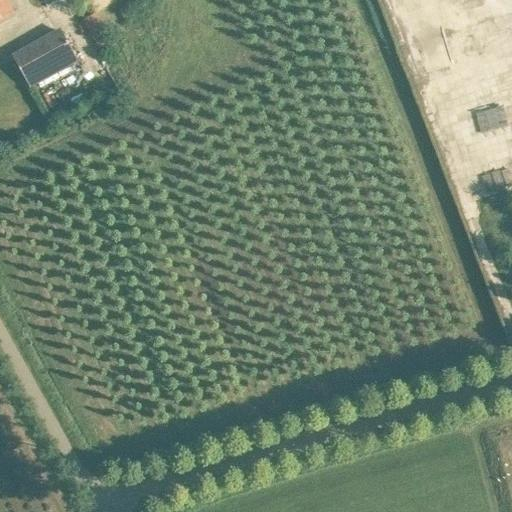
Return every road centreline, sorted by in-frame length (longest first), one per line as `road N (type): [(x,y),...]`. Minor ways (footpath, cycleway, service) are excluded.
road 1 (unclassified): [(104,511),(118,489),(511,376)]
road 2 (unclassified): [(103,511),(0,331)]
